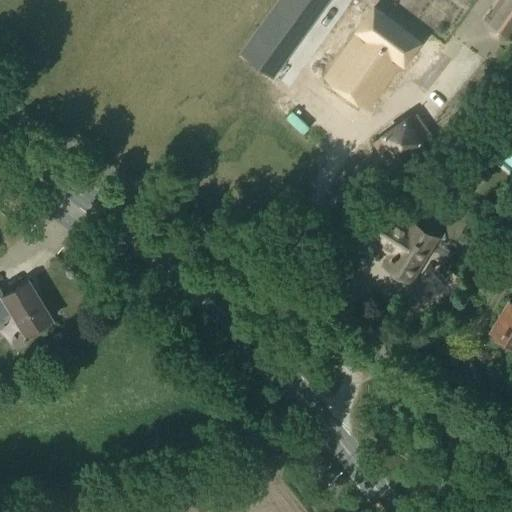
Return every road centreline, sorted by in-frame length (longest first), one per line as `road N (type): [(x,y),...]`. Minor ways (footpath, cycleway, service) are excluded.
road 1 (secondary): [(390,511),(328,429),(160,255),(0,140)]
road 2 (track): [(282,309),(327,195),(386,114),(429,82),(480,0)]
road 3 (unclassified): [(511,451),(406,379)]
